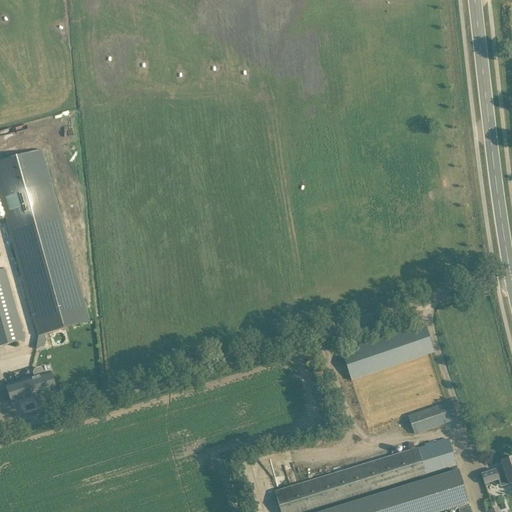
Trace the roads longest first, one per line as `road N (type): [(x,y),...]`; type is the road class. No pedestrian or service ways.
road 1 (unclassified): [(0,431),(510,275)]
road 2 (primary): [(510,275),(474,0)]
